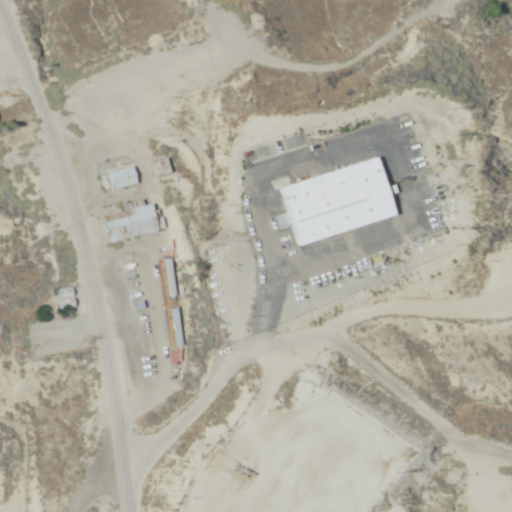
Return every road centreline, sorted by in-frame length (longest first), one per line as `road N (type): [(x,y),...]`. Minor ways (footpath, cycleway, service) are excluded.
road 1 (residential): [(133,511),(66,159)]
road 2 (residential): [(66,159),(0,3)]
